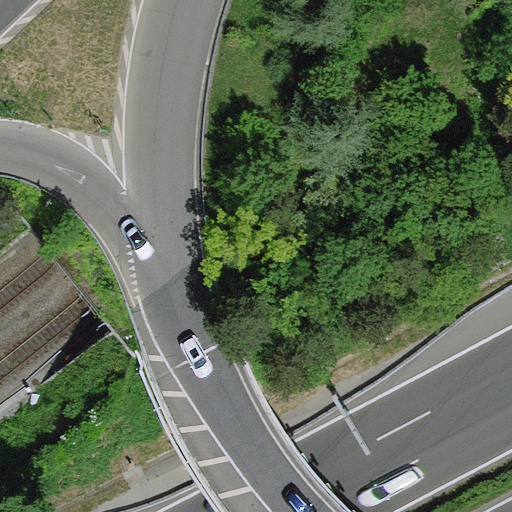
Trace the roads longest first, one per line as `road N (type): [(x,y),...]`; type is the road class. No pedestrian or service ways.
road 1 (primary): [(187,0),(168,84),(175,285)]
road 2 (motorway): [(511,388),(278,511)]
road 3 (primary): [(175,285),(219,399),(296,511)]
road 4 (primary): [(0,144),(53,158),(83,179),(175,285)]
